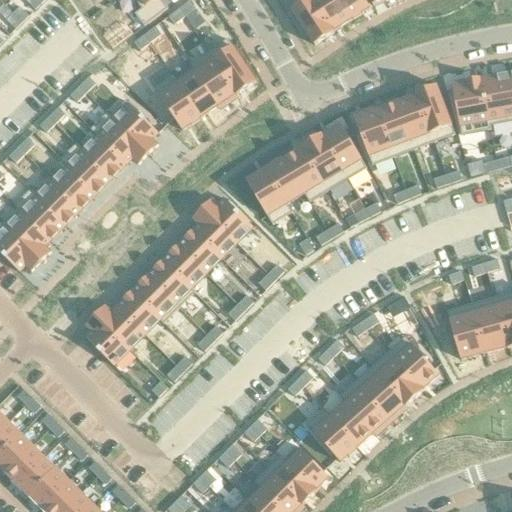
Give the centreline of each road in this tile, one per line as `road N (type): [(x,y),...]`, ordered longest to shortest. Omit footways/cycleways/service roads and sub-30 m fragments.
road 1 (residential): [(511,32),(305,97)]
road 2 (residential): [(511,469),(399,511)]
